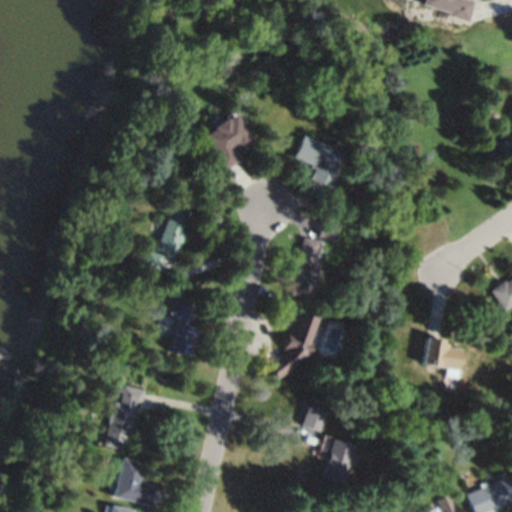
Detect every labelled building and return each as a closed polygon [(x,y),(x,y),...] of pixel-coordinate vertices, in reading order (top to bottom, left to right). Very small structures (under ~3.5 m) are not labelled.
[(473,1),(466,0),(421,0),(420,9),(468,21),(473,1)] [(200,134),(219,171),(237,162),(233,154),(251,144),(236,115),(200,134)] [(500,137),(497,151),(511,154),(511,123),(508,139),(500,137)] [(341,145),(329,141),(328,145),(297,136),(291,160),(312,166),(307,181),(329,187),(341,145)] [(153,254),(145,251),(141,266),(157,271),(162,256),(174,260),(189,212),(169,205),(153,254)] [(310,298),(318,242),(295,239),(287,295),(310,298)] [(511,302),(511,273),(486,289),(499,310),(511,302)] [(197,308),(176,304),(167,353),(188,357),(197,308)] [(420,366),(457,371),(461,345),(423,340),(420,366)] [(124,449),(131,406),(139,407),(142,390),(114,385),(104,446),(124,449)] [(318,432),(324,413),(306,407),(300,426),(318,432)] [(339,484),(349,446),(329,440),(318,478),(339,484)] [(142,461),(119,457),(112,498),(150,505),(154,485),(138,482),(142,461)] [(463,492),(470,511),(480,511),(511,500),(511,489),(507,475),(463,492)] [(440,511),(454,511),(449,495),(436,499),(440,511)]
